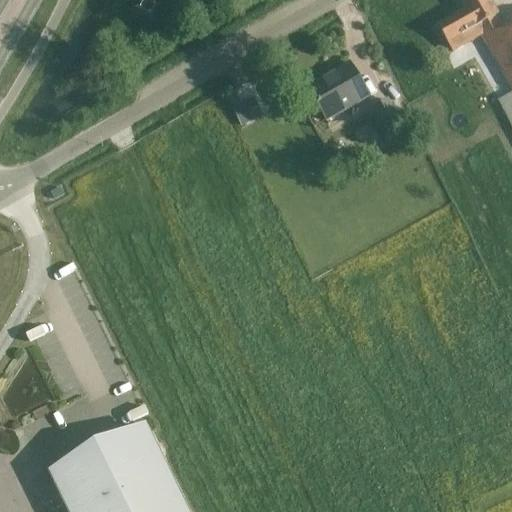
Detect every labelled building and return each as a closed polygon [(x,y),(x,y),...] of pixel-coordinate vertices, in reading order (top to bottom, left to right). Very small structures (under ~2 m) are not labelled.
[(511,17),(500,25),(496,17),(498,16),(488,0),(459,0),(458,1),(464,12),(437,28),(452,54),(480,38),(511,93),(511,94),(497,102),(497,101),(496,101),(511,131),(511,17)] [(219,44),(169,63),(173,75),(223,55),(219,44)] [(307,90),(326,123),(368,99),(349,66),(307,90)] [(388,99),(372,108),(388,136),(404,128),(388,99)] [(511,267),(511,237),(482,162),(449,175),(490,277),(511,267)] [(66,511),(186,511),(147,431),(50,478),(66,511)]
